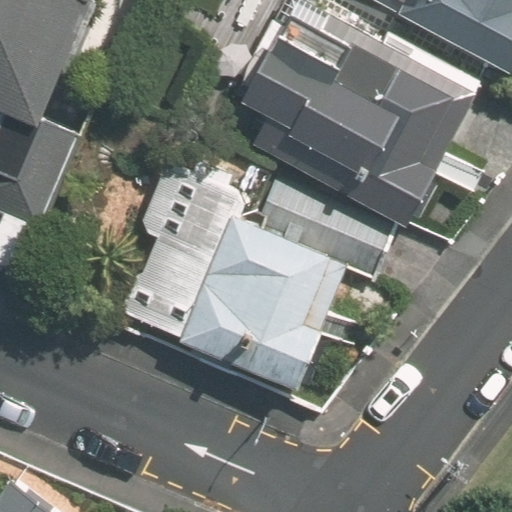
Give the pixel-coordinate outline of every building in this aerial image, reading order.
[(0,0),(0,200),(3,202),(0,209),(0,255),(24,266),(83,128),(47,112),(94,0),(0,0)] [(266,140),(426,224),(456,169),(451,167),(491,91),(321,0),(296,0),(285,22),(300,30),(263,98),(282,109),(266,140)] [(511,0),(398,0),(411,6),(409,11),(511,64),(511,0)] [(234,193),(242,173),(207,160),(200,179),(173,166),(144,232),(158,239),(126,312),(191,340),(190,343),(311,395),(336,338),(332,335),(360,270),(381,280),(404,228),(280,174),(256,229),(249,224),(258,203),(234,193)] [(0,479),(0,511),(81,511),(80,511),(83,507),(31,466),(12,489),(0,479)]
